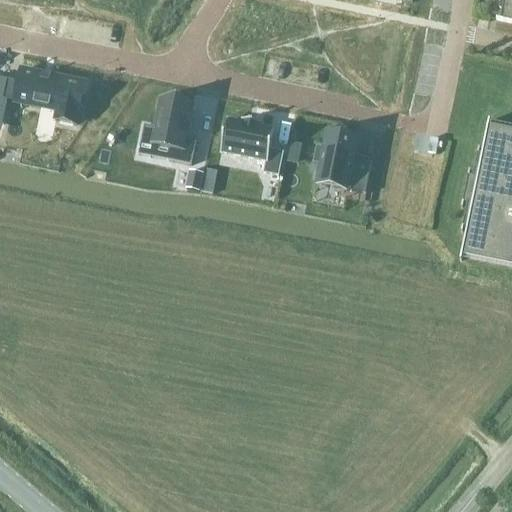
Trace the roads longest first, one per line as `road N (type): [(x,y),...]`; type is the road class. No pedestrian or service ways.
road 1 (residential): [(462,0),(436,129),(174,72)]
road 2 (residential): [(174,72),(0,36)]
